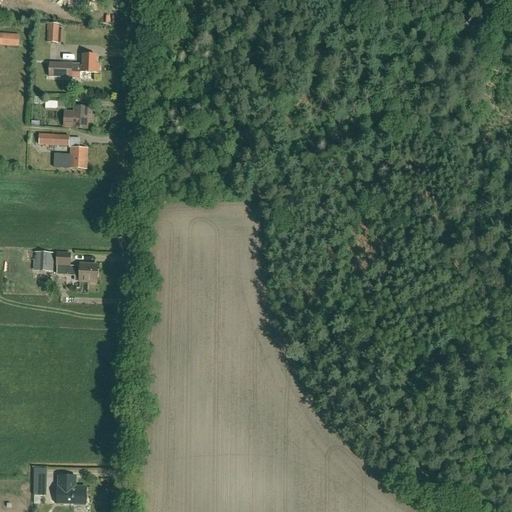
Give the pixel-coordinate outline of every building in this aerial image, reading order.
[(71,0),(77,1),(77,7),(77,8),(91,9),(91,0),(71,0)] [(49,23),(48,42),(64,43),(64,31),(59,31),(59,24),(49,23)] [(19,36),(0,34),(0,45),(18,47),(19,36)] [(71,78),(71,72),(95,73),(96,56),(83,55),(82,66),(81,66),(81,64),(49,63),(49,77),(71,78)] [(46,105),(58,106),(58,110),(66,110),(66,98),(46,97),(46,105)] [(75,108),(75,113),(75,114),(66,113),(66,125),(74,126),(74,127),(89,128),(89,127),(89,121),(92,121),(92,122),(93,122),(93,108),(75,107),(75,108)] [(69,137),(40,135),(39,145),(69,146),(69,137)] [(55,155),(54,168),(86,170),(87,149),(72,148),(71,156),(55,155)] [(97,283),(98,266),(80,265),(80,267),(70,267),(70,255),(57,254),(56,266),(58,266),(57,275),(66,276),(75,276),(75,282),(97,283)] [(35,469),(34,496),(45,496),(46,469),(35,469)] [(74,487),(74,479),(75,476),(59,475),(59,485),(57,485),(56,504),(82,505),(82,500),(85,500),(86,488),(74,487)]
